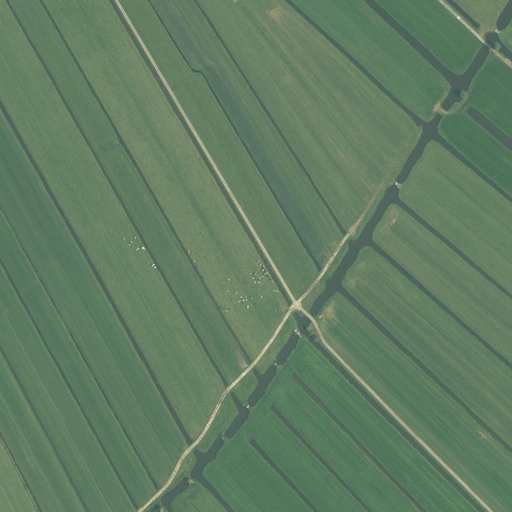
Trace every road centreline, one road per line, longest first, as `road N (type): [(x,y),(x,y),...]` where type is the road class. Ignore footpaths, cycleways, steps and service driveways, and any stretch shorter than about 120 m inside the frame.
road 1 (track): [(493,511),(326,345),(115,0)]
road 2 (track): [(350,232),(140,511)]
